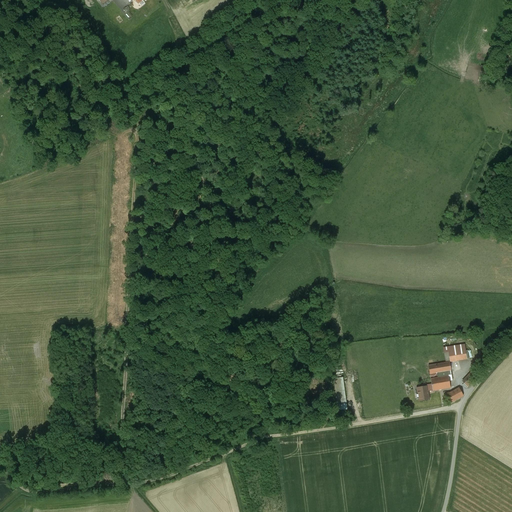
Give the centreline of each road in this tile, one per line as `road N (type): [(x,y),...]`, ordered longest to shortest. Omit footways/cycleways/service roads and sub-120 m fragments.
road 1 (track): [(461,405),(264,437),(145,482),(32,492),(0,467)]
road 2 (unclassified): [(511,344),(461,405),(443,511)]
